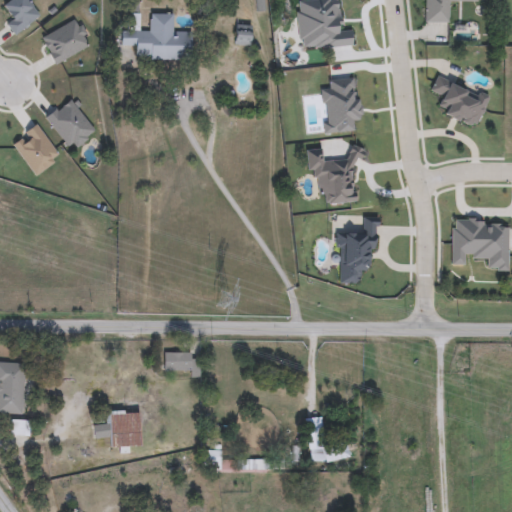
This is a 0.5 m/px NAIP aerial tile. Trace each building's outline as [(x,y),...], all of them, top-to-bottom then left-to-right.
[(448,24),(425,24),(425,0),(492,0),(492,2),(448,2),(448,24)] [(190,61),(134,61),(134,47),(119,47),(119,33),(126,33),(126,15),(138,15),(138,33),(149,33),(149,16),(171,16),(171,34),(190,34),(190,61)] [(249,46),(234,46),(234,27),(249,27),(249,46)] [(192,371),(159,371),(159,353),(192,353),(192,371)] [(23,415),(0,415),(0,363),(23,363),(23,415)] [(164,447),(94,449),(94,425),(106,425),(106,412),(163,411),(164,447)] [(346,461),(309,461),(309,446),(346,446),(346,461)]
